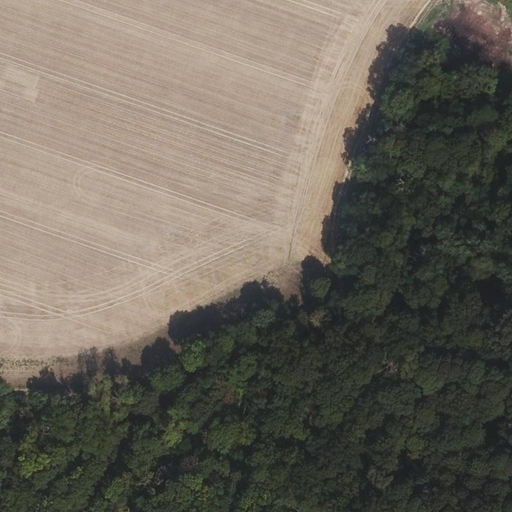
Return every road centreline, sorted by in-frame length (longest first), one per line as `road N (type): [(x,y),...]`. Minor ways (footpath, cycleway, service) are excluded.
road 1 (track): [(441,0),(399,63),(335,228),(345,289),(288,511)]
road 2 (unclassified): [(159,397),(345,289),(511,170)]
road 3 (track): [(0,392),(159,397)]
road 4 (residential): [(81,511),(159,397)]
